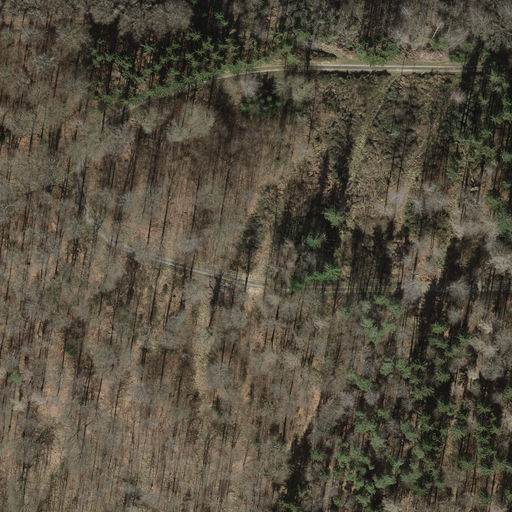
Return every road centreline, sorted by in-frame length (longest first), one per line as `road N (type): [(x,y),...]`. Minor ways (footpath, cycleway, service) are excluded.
road 1 (track): [(511,286),(253,284),(106,239),(77,186),(81,144),(108,116),(179,84),(272,67),(511,68)]
road 2 (track): [(0,24),(291,42),(364,67)]
